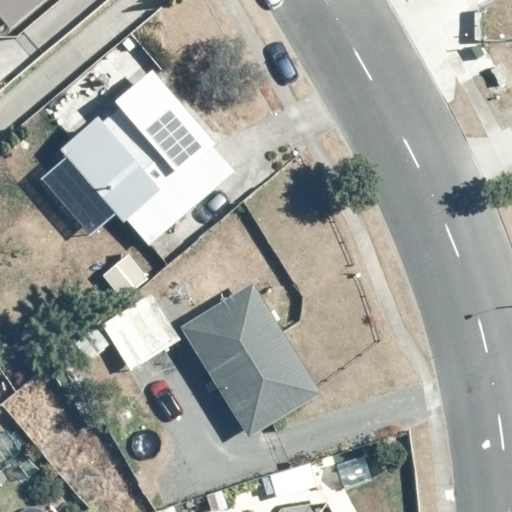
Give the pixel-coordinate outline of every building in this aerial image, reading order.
[(47,0),(0,0),(0,23),(8,33),(47,0)] [(238,169),(147,62),(56,140),(146,247),(238,169)] [(145,284),(125,256),(98,275),(119,303),(145,284)] [(317,396),(250,288),(181,331),(248,439),(317,396)] [(177,343),(149,296),(99,326),(128,373),(177,343)] [(309,455),(258,473),(269,506),(320,489),(309,455)]
